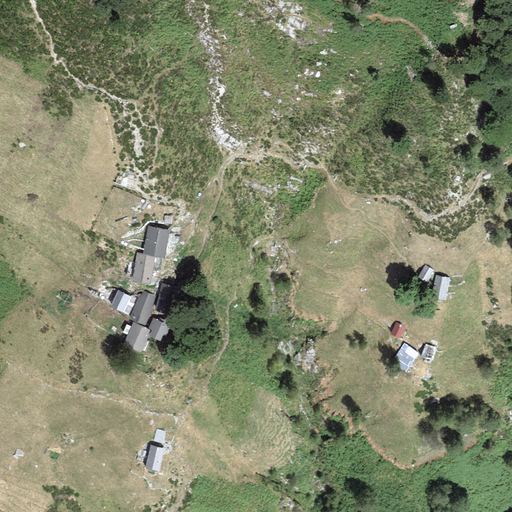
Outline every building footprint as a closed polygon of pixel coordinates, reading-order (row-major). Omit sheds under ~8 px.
[(155,256),(164,258),(169,230),(148,226),(143,253),(142,254),(155,256)] [(136,252),(132,281),(150,284),(155,256),(142,254),(143,253),(136,252)] [(434,271),(425,265),(417,276),(427,283),(434,271)] [(449,278),(435,276),(431,298),(445,301),(449,278)] [(171,285),(161,283),(155,310),(165,312),(171,285)] [(122,312),(131,297),(118,290),(110,306),(122,312)] [(138,295),(129,320),(145,326),(156,296),(142,291),(141,296),(138,295)] [(149,335),(148,336),(159,341),(167,325),(153,318),(148,329),(150,330),(148,334),(149,335)] [(122,344),(140,353),(148,336),(149,335),(148,334),(150,330),(148,329),(133,322),(122,344)] [(396,322),(390,334),(399,339),(405,327),(396,322)] [(418,353),(404,343),(392,362),(406,371),(418,353)] [(437,348),(425,344),(420,357),(432,361),(437,348)] [(155,429),(153,442),(163,444),(166,431),(155,429)] [(164,449),(150,445),(145,468),(158,471),(164,449)]
